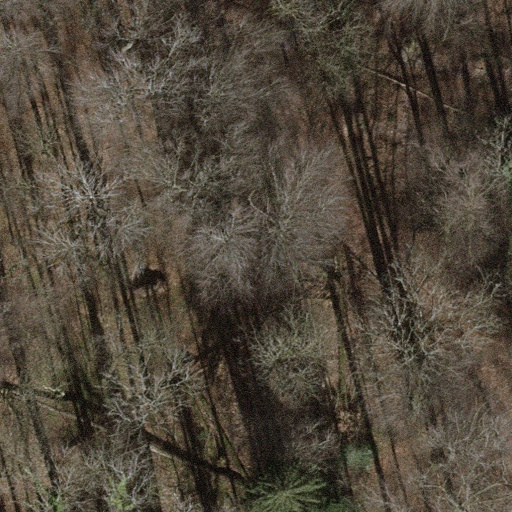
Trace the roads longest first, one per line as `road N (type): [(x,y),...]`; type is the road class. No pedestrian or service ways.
road 1 (track): [(327,197),(482,383),(511,433)]
road 2 (track): [(194,0),(327,197)]
